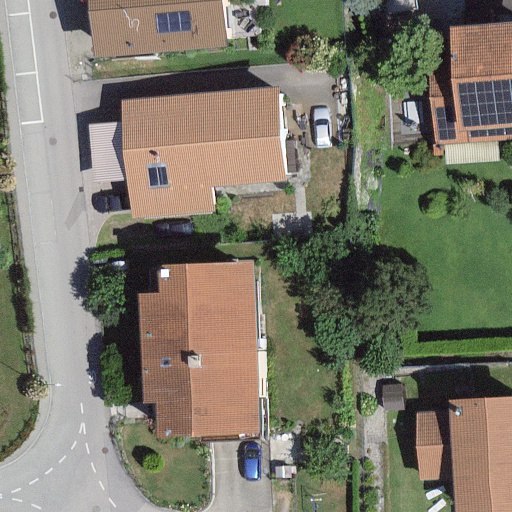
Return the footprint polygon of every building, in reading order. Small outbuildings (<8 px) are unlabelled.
[(222,0),(87,0),(93,59),(226,47),(222,0)] [(511,23),(447,28),(450,74),(427,75),(432,145),(511,139),(511,23)] [(276,88),(120,100),(121,123),(127,180),(129,221),(213,214),(211,188),(284,183),(276,88)] [(127,180),(121,123),(86,126),(91,183),(127,180)] [(136,294),(141,404),(154,403),(156,439),(258,434),(250,261),(156,266),(157,294),(136,294)] [(448,412),(414,414),(418,481),(451,479),(452,511),(511,511),(511,397),(447,402),(448,412)]
